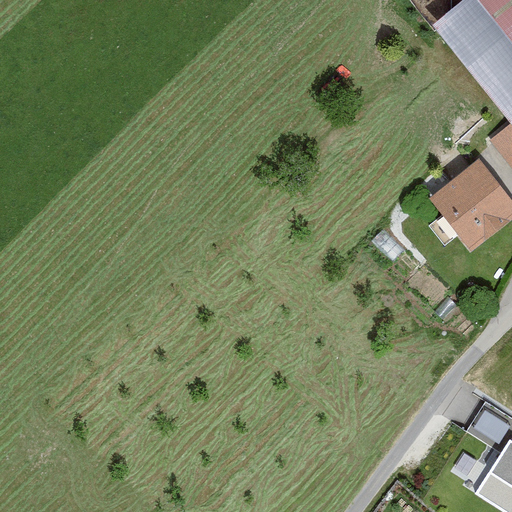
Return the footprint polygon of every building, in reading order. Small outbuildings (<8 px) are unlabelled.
[(511,0),(470,0),(440,24),(511,115),(511,127),(493,143),(511,166),(511,0)] [(511,193),(484,157),(433,197),(473,248),(511,217),(511,193)] [(474,424),(501,437),(511,416),(483,403),(474,424)] [(479,486),(503,440),(481,429),(456,474),(479,486)] [(511,438),(490,476),(511,489),(511,438)]
